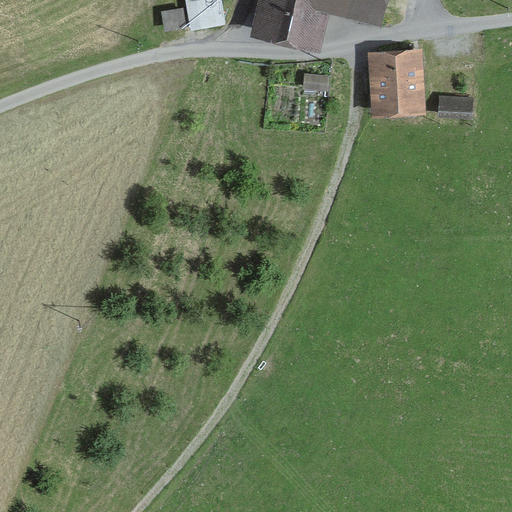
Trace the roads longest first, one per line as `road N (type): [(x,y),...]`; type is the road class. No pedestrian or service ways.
road 1 (track): [(353,44),(357,93),(310,245),(249,360),(131,511)]
road 2 (residential): [(0,106),(160,54),(319,51),(511,19)]
